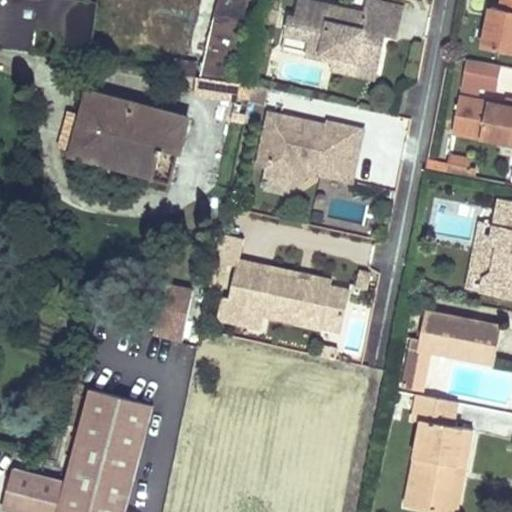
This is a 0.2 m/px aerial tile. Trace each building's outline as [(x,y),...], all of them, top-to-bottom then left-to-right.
[(1,0),(0,12),(0,45),(35,51),(39,23),(53,25),(61,35),(58,54),(85,58),(93,1),(89,0),(1,0)] [(250,0),(216,0),(201,75),(233,80),(250,0)] [(405,0),(368,0),(368,4),(346,0),(303,0),(302,7),(290,5),(287,24),(299,27),(296,41),(340,49),(339,55),(360,59),(361,52),(383,56),(388,26),(401,28),(405,0)] [(511,0),(504,0),(503,8),(493,5),(485,46),(511,50),(511,0)] [(380,70),(383,56),(361,52),(360,59),(339,55),(338,63),(380,70)] [(498,92),(504,63),(468,56),(462,85),(498,92)] [(240,81),(233,80),(201,75),(199,75),(197,90),(238,97),(239,94),(240,81)] [(266,99),(269,83),(254,79),(253,83),(250,95),(266,99)] [(239,94),(250,96),(250,95),(253,83),(240,81),(239,94)] [(188,116),(90,90),(83,115),(74,149),(73,152),(109,162),(107,174),(137,182),(141,170),(171,179),(188,116)] [(455,130),(511,142),(511,104),(508,103),(463,95),(455,130)] [(233,118),(245,121),(247,111),(235,108),(233,118)] [(313,119),(270,109),(257,161),(266,164),(265,173),(288,178),(312,171),(344,178),(349,154),(357,156),(363,127),(329,119),(328,123),(326,129),(317,126),(313,119)] [(83,115),(71,112),(62,145),(74,149),(83,115)] [(328,123),(313,119),(317,126),(326,129),(328,123)] [(452,153),(449,169),(476,174),(479,163),(473,162),(474,157),(452,153)] [(351,180),(357,156),(349,154),(344,178),(351,180)] [(288,178),(265,173),(263,181),(286,186),(288,178)] [(503,194),(499,217),(503,211),(507,195),(503,194)] [(511,196),(507,195),(503,211),(499,217),(498,220),(495,235),(500,243),(496,268),(488,274),(485,288),(511,293),(511,196)] [(485,288),(488,274),(495,235),(498,220),(483,218),(470,285),(485,288)] [(496,268),(500,243),(495,235),(488,274),(496,268)] [(255,263),(239,260),(229,301),(246,305),(255,263)] [(312,270),(310,276),(297,273),(255,263),(246,305),(323,323),(326,309),(345,313),(352,286),(332,282),(333,275),(312,270)] [(299,267),(297,273),(310,276),(312,270),(299,267)] [(215,268),(213,278),(223,281),(226,269),(215,268)] [(213,278),(212,285),(222,288),(223,281),(213,278)] [(159,330),(179,338),(197,293),(178,285),(159,330)] [(502,322),(428,308),(426,317),(501,330),(502,322)] [(342,327),(345,313),(326,309),(323,323),(342,327)] [(501,330),(426,317),(420,349),(494,363),(501,330)] [(154,406),(93,388),(67,481),(15,467),(3,507),(19,511),(124,511),(127,502),(122,500),(129,475),(138,456),(140,456),(154,406)] [(460,400),(417,392),(412,418),(436,423),(428,456),(415,453),(406,503),(450,511),(459,464),(469,465),(476,428),(455,424),(460,400)] [(127,502),(140,456),(138,456),(129,475),(122,500),(127,502)] [(459,511),(469,465),(459,464),(450,511),(454,511),(459,511)]
